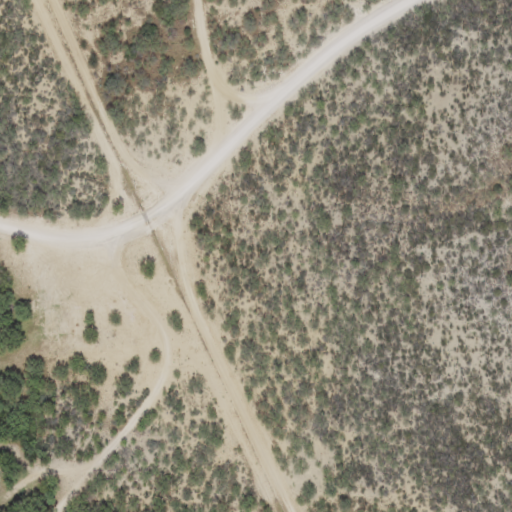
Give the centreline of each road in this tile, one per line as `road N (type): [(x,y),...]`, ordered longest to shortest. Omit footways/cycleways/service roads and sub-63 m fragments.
road 1 (residential): [(68,511),(128,411),(137,373),(108,300),(40,230),(0,220)]
road 2 (residential): [(171,223),(353,40),(427,0)]
road 3 (residential): [(295,511),(171,223)]
road 4 (residential): [(171,223),(65,0)]
